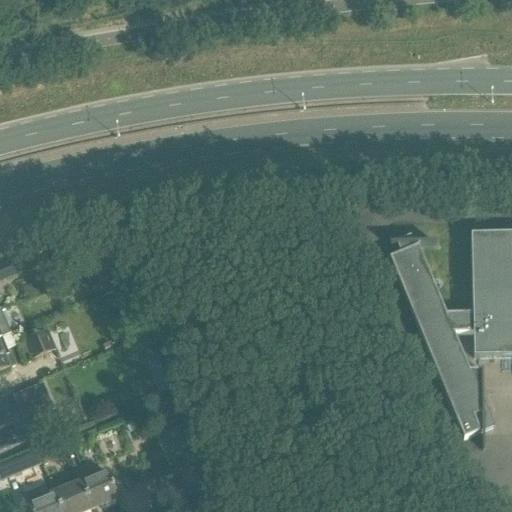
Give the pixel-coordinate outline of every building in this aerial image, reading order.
[(127,233),(104,236),(113,258),(116,265),(136,257),(127,233)] [(395,246),(399,257),(388,262),(463,443),(479,436),(492,430),(485,413),(482,414),(481,374),(479,374),(479,375),(469,375),(453,338),(472,337),(473,361),(511,360),(511,238),(470,239),(472,318),(445,318),(417,250),(414,251),(413,249),(409,240),(395,246)] [(10,265),(16,278),(36,270),(30,257),(10,265)] [(133,259),(114,266),(123,288),(142,281),(144,280),(135,258),(133,259)] [(0,267),(0,284),(14,278),(9,264),(0,267)] [(154,310),(150,302),(147,295),(136,300),(143,315),(153,310),(154,310)] [(0,342),(3,341),(12,337),(2,313),(0,314),(0,342)] [(31,362),(57,352),(49,332),(24,342),(31,362)] [(0,375),(17,368),(11,354),(4,357),(2,353),(17,347),(13,336),(12,337),(3,341),(0,342),(0,375)] [(159,396),(181,388),(167,353),(146,361),(159,396)] [(21,411),(0,420),(0,447),(1,450),(44,432),(38,416),(51,411),(41,387),(16,398),(21,411)] [(188,426),(167,434),(175,454),(196,446),(188,426)] [(42,467),(54,462),(49,450),(37,455),(42,467)] [(18,461),(0,468),(0,476),(2,482),(23,473),(18,461)] [(107,474),(83,485),(93,511),(118,500),(107,474)] [(89,511),(93,511),(83,485),(56,496),(62,511),(89,511)] [(62,511),(56,496),(27,508),(28,511),(62,511)]
